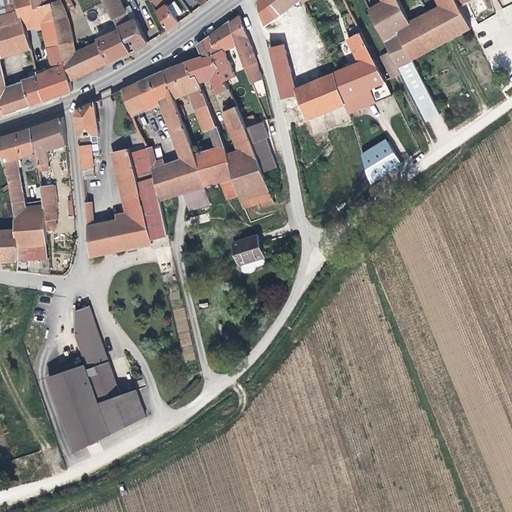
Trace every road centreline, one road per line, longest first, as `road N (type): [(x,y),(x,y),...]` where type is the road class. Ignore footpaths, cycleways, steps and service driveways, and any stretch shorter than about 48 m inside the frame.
road 1 (unclassified): [(304,258),(291,304),(209,396),(0,492)]
road 2 (residential): [(304,258),(246,0)]
road 3 (unclassified): [(511,105),(304,258)]
road 4 (residential): [(0,277),(64,286),(81,239),(64,102)]
road 5 (primary): [(64,102),(235,0)]
